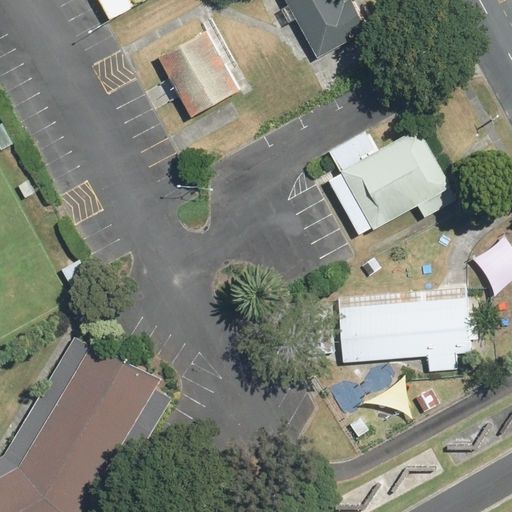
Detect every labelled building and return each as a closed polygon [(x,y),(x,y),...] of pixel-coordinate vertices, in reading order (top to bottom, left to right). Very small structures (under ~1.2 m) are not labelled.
[(101,0),(108,13),(134,0),(101,0)] [(342,0),(288,0),(321,58),(369,31),(352,0),(348,0),(344,3),(342,0)] [(157,59),(195,120),(243,91),(205,30),(157,59)] [(306,53),(247,87),(268,122),(326,88),(306,53)] [(329,181),(359,235),(372,228),(374,230),(418,205),(425,218),(459,199),(419,128),(378,150),(368,131),(330,152),(342,174),(329,181)] [(79,254),(58,267),(81,305),(102,293),(79,254)] [(340,298),(343,361),(473,355),(470,291),(340,298)] [(0,474),(0,511),(69,511),(82,504),(154,382),(89,345),(21,463),(0,474)]
